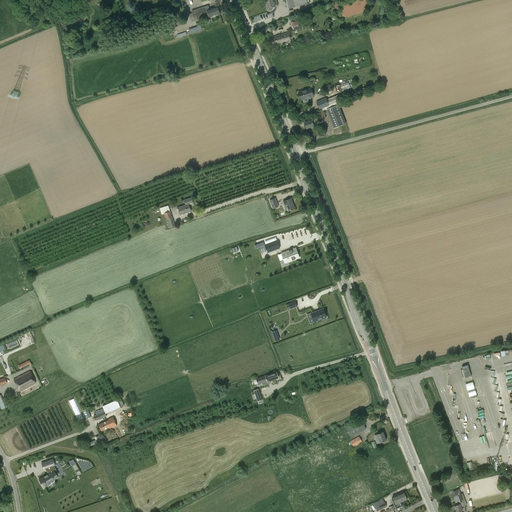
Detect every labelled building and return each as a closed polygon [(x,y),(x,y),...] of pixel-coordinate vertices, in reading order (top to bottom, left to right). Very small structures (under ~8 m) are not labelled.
[(265,0),(267,8),(275,7),(273,0),(265,0)] [(307,4),(306,0),(285,0),(287,3),(288,9),(307,4)] [(191,11),(194,18),(195,21),(206,17),(204,11),(206,11),(207,13),(206,14),(208,18),(219,14),(217,7),(209,9),(208,6),(203,7),(191,11)] [(293,31),(303,28),(301,20),(291,23),(293,31)] [(189,29),(191,34),(203,30),(201,25),(189,29)] [(271,37),(274,46),(291,41),(288,32),(271,37)] [(335,86),(337,91),(350,86),(349,81),(335,86)] [(299,93),(301,101),(314,96),(311,89),(299,93)] [(319,109),(338,102),(340,102),(338,96),(326,101),(325,99),(316,102),(319,109)] [(338,105),(326,109),(333,128),(345,124),(338,105)] [(325,118),(322,111),(317,113),(320,120),(325,118)] [(304,122),(306,129),(314,126),(313,122),(317,121),(315,116),(310,119),(310,120),(304,122)] [(178,207),(181,215),(191,211),(189,204),(193,202),(191,198),(184,200),(186,205),(178,207)] [(273,209),(279,207),(275,198),(269,200),(273,209)] [(287,207),(288,210),(295,208),(291,198),(283,202),(286,208),(287,207)] [(168,228),(175,226),(170,211),(168,205),(160,208),(162,214),(164,213),(166,219),(165,219),(168,228)] [(280,248),(277,241),(266,245),(268,252),(280,248)] [(299,257),(296,248),(282,253),(285,262),(299,257)] [(311,313),(314,322),(326,317),(323,309),(311,313)] [(469,364),(462,366),(463,369),(461,369),(464,379),(472,377),(469,364)] [(13,379),(20,392),(36,384),(29,371),(13,379)] [(258,384),(262,382),(267,381),(278,378),(276,372),(256,379),(258,384)] [(75,398),(70,400),(77,419),(82,418),(75,398)] [(119,405),(116,399),(102,405),(104,408),(95,412),(96,414),(93,416),(95,421),(107,416),(105,411),(119,405)] [(251,399),(237,404),(240,412),(247,410),(247,411),(254,409),(251,399)] [(102,431),(112,426),(112,427),(117,425),(113,416),(108,418),(109,420),(99,424),(102,431)] [(347,429),(351,436),(366,429),(361,421),(347,429)] [(374,435),(376,440),(377,443),(380,442),(380,443),(386,440),(383,432),(374,435)] [(91,446),(105,441),(103,434),(96,436),(97,439),(90,442),(91,446)] [(348,443),(350,445),(352,444),(353,446),(362,442),(359,437),(348,443)] [(48,474),(39,479),(43,486),(44,486),(45,487),(49,485),(47,483),(53,480),(57,478),(56,476),(59,474),(54,466),(52,459),(41,463),(44,469),(45,469),(48,474)] [(403,506),(401,502),(407,499),(404,491),(392,496),(394,499),(392,499),(394,504),(392,506),(392,507),(386,510),(387,511),(394,511),(393,510),(396,508),(396,509),(403,506)] [(454,506),(456,511),(459,511),(462,511),(461,507),(466,505),(462,494),(457,496),(460,504),(454,506)] [(374,503),(378,510),(386,506),(382,499),(374,503)]
